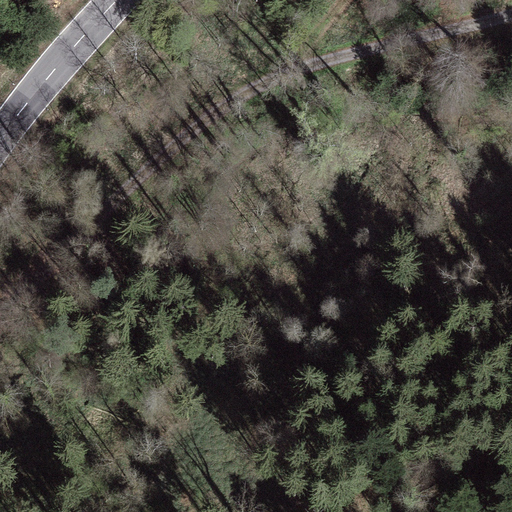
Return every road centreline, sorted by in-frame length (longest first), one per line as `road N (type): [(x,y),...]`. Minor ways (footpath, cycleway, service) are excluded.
road 1 (track): [(0,318),(60,247),(197,123),(326,60),(511,12)]
road 2 (tertiary): [(0,139),(64,52),(119,0)]
